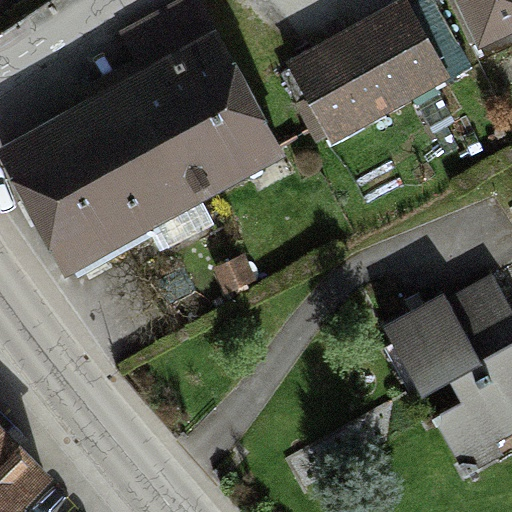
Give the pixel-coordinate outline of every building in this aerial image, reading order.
[(511,0),(447,0),(478,64),(511,47),(511,0)] [(120,43),(143,83),(209,46),(186,6),(120,43)] [(395,14),(292,70),(328,136),(431,80),(395,14)] [(143,83),(11,157),(74,268),(271,157),(209,46),(143,83)] [(511,334),(482,282),(389,334),(460,460),(511,430),(511,334)] [(0,511),(45,511),(62,495),(0,434),(0,511)]
